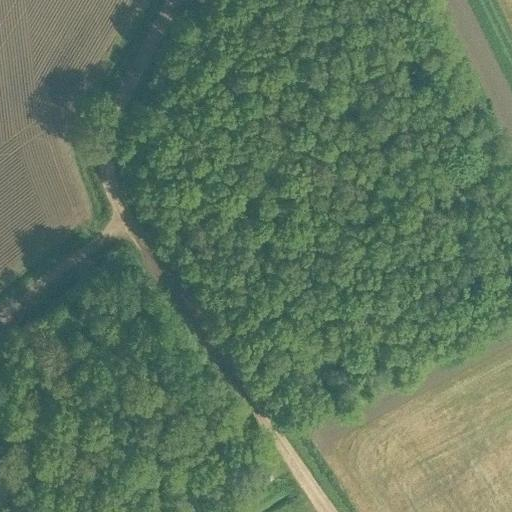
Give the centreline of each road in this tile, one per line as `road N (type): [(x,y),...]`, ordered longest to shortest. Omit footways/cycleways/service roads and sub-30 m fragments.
road 1 (track): [(329,511),(127,219)]
road 2 (track): [(127,219),(109,178),(108,121),(176,0)]
road 3 (track): [(127,219),(0,313)]
